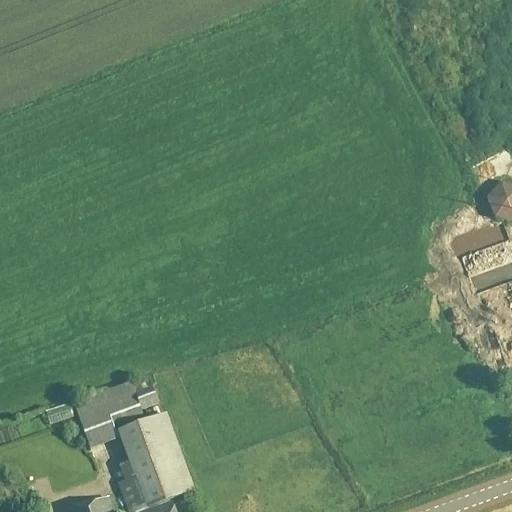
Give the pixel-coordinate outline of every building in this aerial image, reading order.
[(465,137),(472,150),(484,143),(476,130),(465,137)] [(493,220),(511,223),(511,184),(500,183),(486,201),(493,220)] [(147,384),(101,398),(71,408),(87,453),(117,442),(111,428),(158,411),(147,384)] [(163,417),(117,433),(145,511),(191,495),(163,417)] [(2,501),(5,511),(24,511),(34,509),(29,493),(2,501)] [(110,511),(107,500),(72,511),(110,511)]
